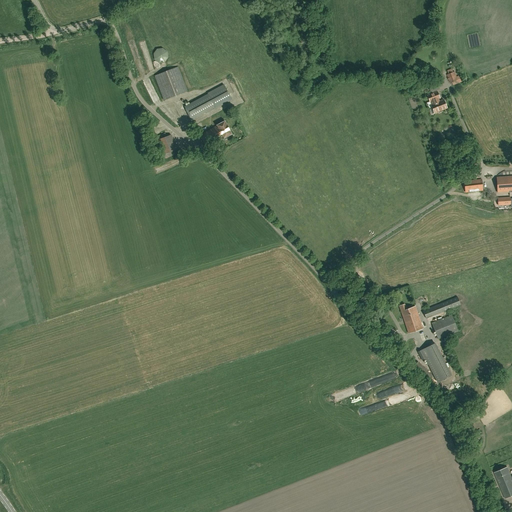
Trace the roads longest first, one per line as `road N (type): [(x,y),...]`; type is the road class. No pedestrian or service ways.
road 1 (unclassified): [(332,290),(142,98),(108,16)]
road 2 (unclassified): [(484,511),(448,425),(332,290)]
road 3 (unclassified): [(332,290),(370,243),(484,170)]
